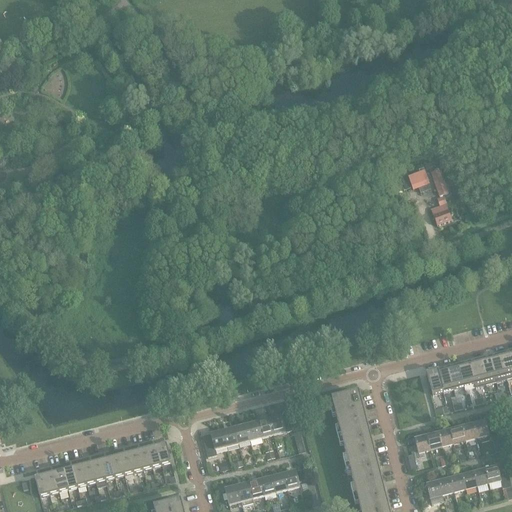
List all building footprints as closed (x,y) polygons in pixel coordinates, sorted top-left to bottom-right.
[(430,174),(435,186),(440,198),(450,194),(445,182),(444,183),(439,171),(430,174)] [(425,174),(409,180),(414,191),(429,185),(425,174)] [(440,209),(431,212),(437,228),(452,222),(446,206),(443,199),(437,201),(440,209)] [(511,358),(511,354),(500,357),(507,382),(511,380),(511,358)] [(500,357),(490,360),(496,384),(497,384),(496,381),(505,378),(506,382),(507,382),(500,357)] [(490,360),(480,362),(486,387),(496,384),(490,360)] [(480,362),(469,365),(476,390),(486,387),(480,362)] [(469,365),(459,368),(464,389),(474,386),(475,390),(476,390),(469,365)] [(459,368),(448,370),(454,392),(464,389),(459,368)] [(448,370),(438,373),(443,394),(454,392),(448,370)] [(438,373),(427,376),(432,397),(443,394),(438,373)] [(332,402),(336,418),(360,511),(389,511),(359,395),(332,402)] [(269,421),(274,437),(293,432),(291,423),(283,425),(281,418),(269,421)] [(269,421),(258,424),(262,440),(274,437),(269,421)] [(297,422),(291,423),(293,432),(294,435),(300,434),(297,422)] [(485,423),(473,426),(477,440),(489,437),(485,423)] [(258,424),(246,427),(250,443),(262,440),(258,424)] [(473,426),(462,429),(465,443),(477,440),(473,426)] [(246,427),(235,430),(239,446),(250,443),(246,427)] [(462,429),(450,432),(454,446),(465,443),(462,429)] [(235,430),(223,433),(227,449),(239,446),(235,430)] [(450,432),(439,435),(442,449),(454,446),(450,432)] [(227,449),(223,433),(211,436),(211,437),(203,439),(208,460),(217,458),(216,452),(227,449)] [(439,435),(427,438),(431,453),(442,449),(439,435)] [(417,447),(410,449),(412,456),(414,456),(415,460),(420,459),(419,455),(431,453),(427,438),(415,441),(417,447)] [(167,447),(157,449),(162,468),(172,466),(167,447)] [(157,449),(148,451),(153,471),(162,468),(157,449)] [(148,451),(138,454),(143,473),(153,471),(148,451)] [(273,453),(266,455),(268,462),(275,460),(273,453)] [(138,454),(129,456),(134,476),(143,473),(138,454)] [(129,456),(120,459),(125,478),(134,476),(129,456)] [(120,459),(111,461),(116,481),(125,478),(120,459)] [(111,461),(101,464),(106,483),(107,483),(116,481),(111,461)] [(101,464),(92,466),(97,485),(96,486),(97,490),(108,488),(107,483),(106,483),(101,464)] [(92,466),(82,468),(87,488),(96,486),(97,485),(92,466)] [(82,468),(73,471),(78,490),(87,488),(82,468)] [(485,472),(489,486),(500,483),(503,491),(505,490),(504,486),(510,485),(508,476),(500,478),(497,469),(485,472)] [(78,490),(73,471),(64,473),(69,493),(78,490)] [(485,472),(474,475),(477,489),(489,486),(485,472)] [(69,493),(64,473),(55,476),(60,495),(69,493)] [(296,473),(284,477),(288,492),(300,489),(296,473)] [(474,475),(462,478),(466,492),(477,489),(474,475)] [(55,476),(45,478),(50,498),(60,495),(55,476)] [(284,477),(272,480),(276,495),(288,492),(284,477)] [(45,478),(35,481),(40,500),(50,498),(45,478)] [(462,478),(450,481),(454,495),(466,492),(462,478)] [(272,480),(261,483),(265,498),(276,495),(272,480)] [(450,481),(439,484),(442,498),(454,495),(450,481)] [(261,483),(249,486),(253,501),(265,498),(261,483)] [(442,498),(439,484),(427,487),(430,501),(442,498)] [(249,486),(237,489),(241,504),(242,504),(243,510),(254,507),(253,501),(249,486)] [(241,504),(237,489),(225,492),(229,507),(241,504)] [(183,511),(181,503),(154,510),(154,511),(183,511)]
